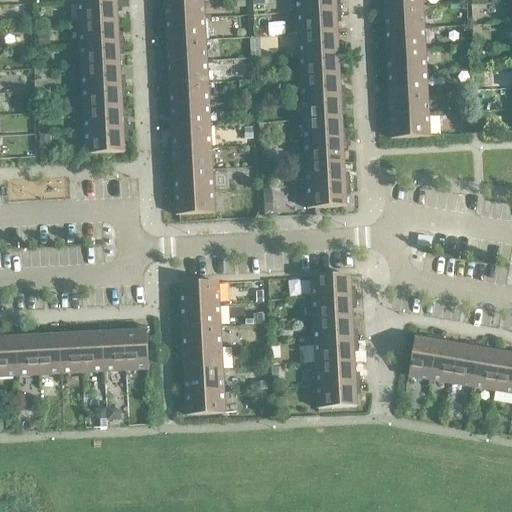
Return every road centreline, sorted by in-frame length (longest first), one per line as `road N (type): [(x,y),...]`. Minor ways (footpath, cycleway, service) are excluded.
road 1 (residential): [(384,241),(154,246)]
road 2 (residential): [(0,287),(112,280),(154,246)]
road 3 (residential): [(154,246),(110,217),(0,223)]
road 4 (residential): [(384,241),(417,289),(511,302)]
